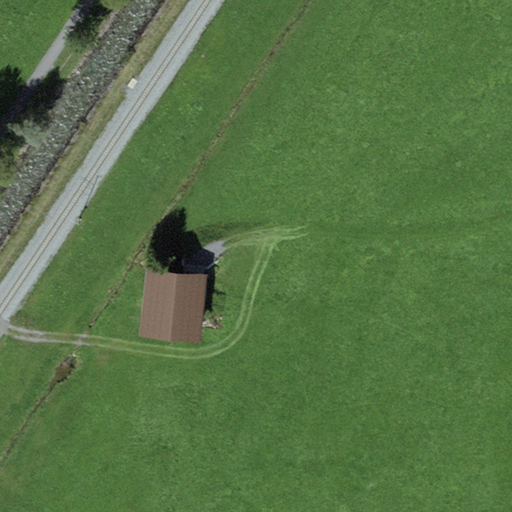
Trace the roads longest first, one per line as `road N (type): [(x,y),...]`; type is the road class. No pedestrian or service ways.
road 1 (track): [(92,0),(0,138)]
road 2 (track): [(0,325),(156,354)]
